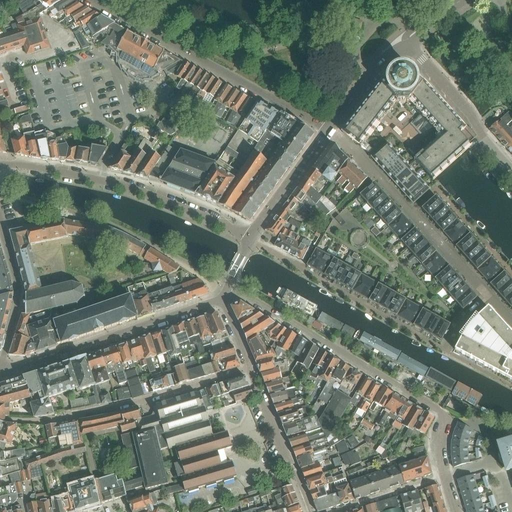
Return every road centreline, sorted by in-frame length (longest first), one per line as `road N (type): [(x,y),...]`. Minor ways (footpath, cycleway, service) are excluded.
road 1 (residential): [(445,476),(443,412),(227,287)]
road 2 (residential): [(91,0),(327,129)]
road 3 (tertiary): [(0,164),(134,187),(250,237)]
road 4 (residential): [(16,421),(92,412),(249,368)]
road 5 (residential): [(0,366),(221,298)]
road 6 (residential): [(405,39),(511,169)]
road 7 (residential): [(249,368),(309,511)]
road 8 (residential): [(0,220),(19,289),(0,360)]
road 9 (tertiary): [(250,237),(327,129)]
